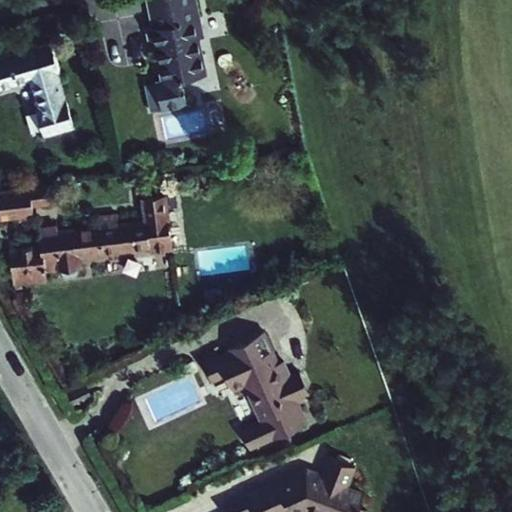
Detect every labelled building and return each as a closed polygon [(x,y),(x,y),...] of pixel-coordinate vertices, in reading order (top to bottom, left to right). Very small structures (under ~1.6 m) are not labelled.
[(158,46),(162,67),(205,62),(200,37),(205,37),(197,0),(150,0),(155,26),(149,27),(154,47),(158,46)] [(53,43),(0,58),(0,87),(31,78),(40,107),(37,108),(45,134),(75,124),(58,69),(61,69),(53,43)] [(183,78),(208,73),(205,62),(162,67),(165,80),(147,84),(153,110),(189,102),(183,78)] [(17,189),(0,191),(0,218),(35,214),(34,211),(34,206),(55,203),(53,185),(17,189)] [(43,245),(12,248),(16,283),(48,279),(47,269),(58,268),(66,277),(75,276),(82,265),(81,255),(151,248),(151,251),(174,249),(168,197),(145,200),(147,223),(119,226),(118,217),(98,219),(99,227),(60,231),(60,225),(41,228),(43,245)] [(244,427),(253,447),(310,422),(300,399),(314,393),(304,372),(295,376),(288,361),(283,363),(268,330),(234,344),(234,345),(222,351),(207,358),(216,378),(229,372),(237,389),(250,383),(266,417),(244,427)] [(207,358),(222,351),(219,345),(204,353),(206,356),(207,358)] [(68,392),(76,405),(96,395),(90,382),(68,392)] [(244,511),(283,511),(294,507),(296,511),(310,505),(329,511),(355,511),(365,489),(350,483),(358,463),(332,453),(324,473),(308,467),(307,465),(250,491),(257,506),(244,511)] [(250,491),(226,502),(230,511),(244,511),(257,506),(250,491)]
